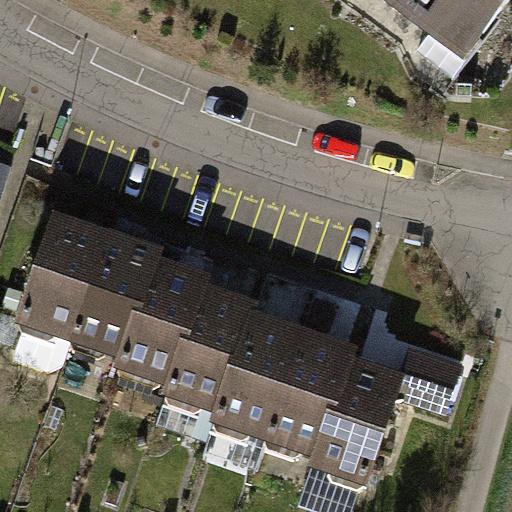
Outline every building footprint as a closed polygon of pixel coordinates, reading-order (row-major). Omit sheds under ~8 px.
[(394,0),(469,57),(511,0),(394,0)] [(112,242),(56,223),(22,322),(78,341),(112,242)] [(162,259),(112,242),(78,341),(128,358),(159,267),(162,259)] [(209,284),(159,267),(125,367),(175,383),(205,294),(209,284)] [(256,311),(205,294),(175,383),(172,395),(223,412),(253,322),(256,311)] [(303,339),(253,322),(223,412),(219,422),(270,438),(303,339)] [(354,356),(303,339),(270,438),(321,455),(351,365),(354,356)] [(413,356),(404,382),(399,400),(448,416),(462,372),(413,356)] [(404,382),(351,365),(321,455),(318,464),(371,482),(399,400),(404,382)]
